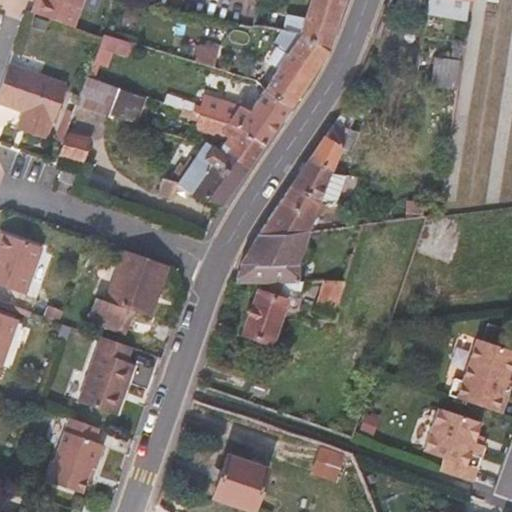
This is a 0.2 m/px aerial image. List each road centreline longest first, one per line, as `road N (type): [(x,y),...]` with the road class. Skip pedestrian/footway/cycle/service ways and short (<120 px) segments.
road 1 (tertiary): [(218,264),(347,62),(370,0)]
road 2 (tertiary): [(134,511),(218,264)]
road 3 (residential): [(0,188),(218,264)]
